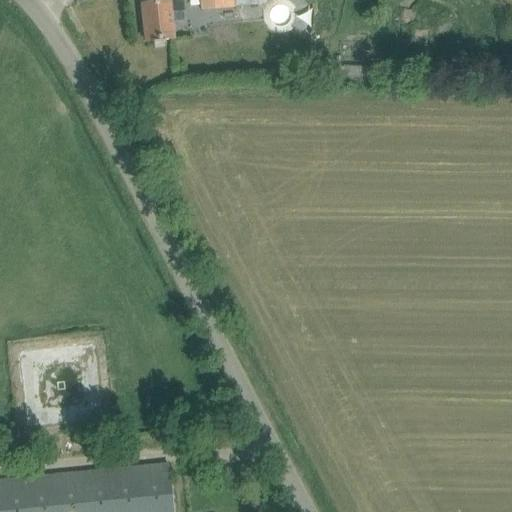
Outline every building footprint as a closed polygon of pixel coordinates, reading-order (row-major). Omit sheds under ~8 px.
[(233,6),(259,4),(258,0),(199,0),(200,10),(234,8),(233,6)] [(172,23),(184,22),(182,2),(170,3),(169,2),(141,5),(145,42),(173,39),(172,23)] [(317,59),(315,71),(326,73),(328,61),(317,59)] [(330,65),(328,77),(343,79),(343,67),(330,65)] [(385,67),(371,68),(372,83),(386,81),(385,67)] [(172,511),(167,464),(0,480),(0,511),(172,511)]
